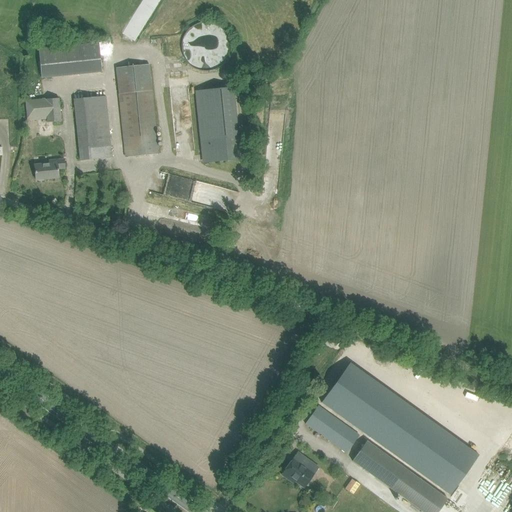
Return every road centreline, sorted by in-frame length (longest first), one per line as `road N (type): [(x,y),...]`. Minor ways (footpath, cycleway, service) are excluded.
road 1 (track): [(511,375),(90,229)]
road 2 (secondary): [(197,511),(0,371)]
